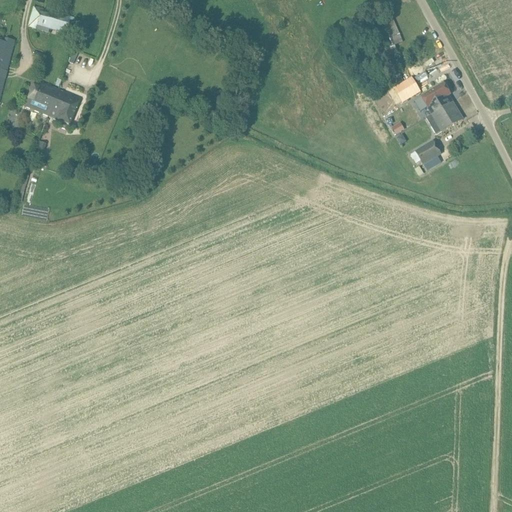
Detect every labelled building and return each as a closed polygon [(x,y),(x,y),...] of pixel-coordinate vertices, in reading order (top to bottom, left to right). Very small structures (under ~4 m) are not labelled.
[(28,27),(72,40),(77,20),(34,7),(28,27)] [(393,21),(384,25),(393,47),(403,43),(393,21)] [(0,42),(0,97),(13,46),(0,42)] [(392,57),(382,61),(394,86),(403,82),(392,57)] [(402,75),(405,81),(419,75),(416,69),(402,75)] [(412,79),(395,90),(403,102),(420,92),(412,79)] [(24,107),(48,117),(59,91),(35,81),(24,107)] [(436,86),(421,95),(432,115),(453,103),(446,92),(450,90),(445,81),(436,86)] [(80,100),(59,91),(48,117),(69,126),(80,100)] [(432,115),(427,119),(429,124),(435,121),(442,133),(463,120),(453,103),(432,115)] [(398,125),(392,129),(396,136),(402,132),(398,125)] [(35,142),(31,156),(40,158),(43,144),(35,142)] [(433,142),(415,153),(420,161),(423,167),(424,166),(427,173),(442,164),(438,158),(442,156),(433,142)]
